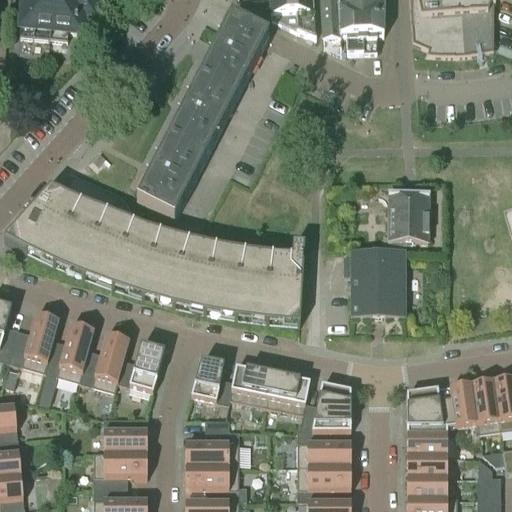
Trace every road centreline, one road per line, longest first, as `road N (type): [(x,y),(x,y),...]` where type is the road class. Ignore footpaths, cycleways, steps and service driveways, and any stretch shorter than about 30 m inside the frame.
road 1 (residential): [(401,0),(403,94),(323,69),(187,0)]
road 2 (residential): [(0,216),(175,23),(184,0)]
road 3 (residential): [(186,339),(378,380)]
road 4 (residential): [(0,288),(186,339)]
road 5 (residential): [(186,339),(172,385),(161,511)]
road 6 (residential): [(378,380),(511,361)]
road 7 (residential): [(380,511),(378,380)]
